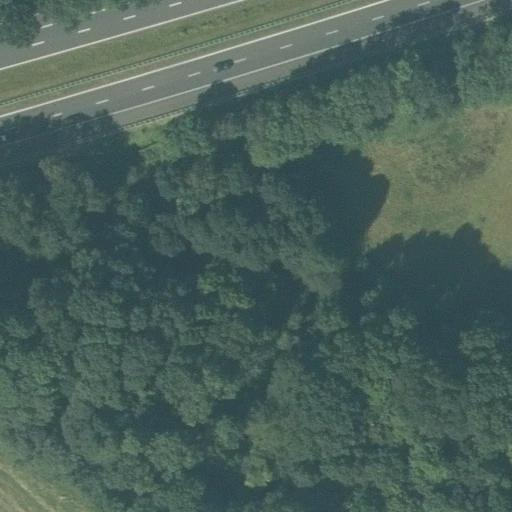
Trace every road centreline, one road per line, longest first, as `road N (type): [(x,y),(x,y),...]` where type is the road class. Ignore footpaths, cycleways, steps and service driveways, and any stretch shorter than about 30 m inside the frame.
road 1 (motorway): [(0,137),(451,0)]
road 2 (motorway): [(178,0),(0,52)]
